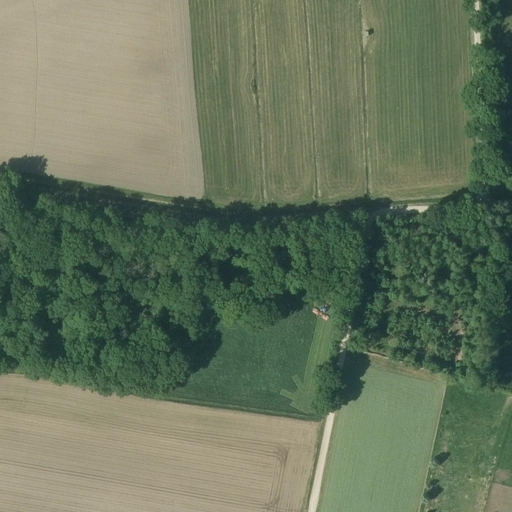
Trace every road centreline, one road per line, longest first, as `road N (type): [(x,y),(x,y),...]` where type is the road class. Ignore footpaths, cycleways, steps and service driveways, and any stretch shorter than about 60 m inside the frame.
road 1 (track): [(511,192),(250,215),(0,176)]
road 2 (track): [(371,208),(310,511)]
road 3 (track): [(471,0),(477,195)]
